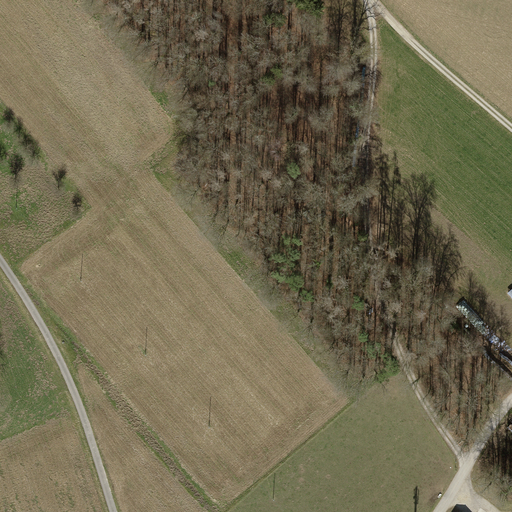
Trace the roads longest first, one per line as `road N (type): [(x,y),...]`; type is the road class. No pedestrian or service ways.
road 1 (track): [(371,0),(375,47),(360,158),(377,291),(403,361),(469,464)]
road 2 (track): [(372,0),(511,127)]
road 3 (unclassified): [(511,399),(438,511)]
